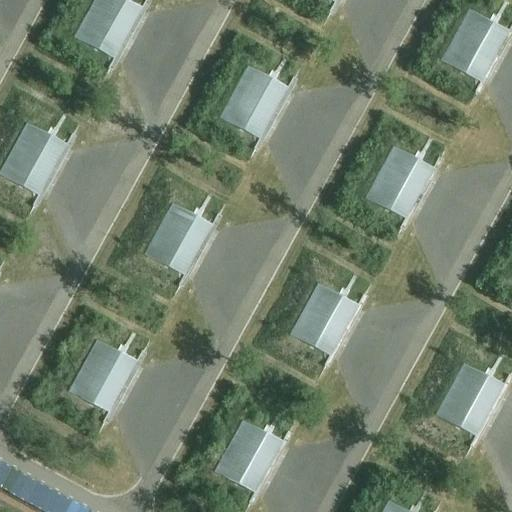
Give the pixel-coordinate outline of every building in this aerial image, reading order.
[(142,10),(124,0),(96,0),(75,40),(114,62),(142,10)] [(506,36),(466,15),(438,66),(478,88),(506,36)] [(290,91),(250,69),(222,121),(261,142),(290,91)] [(66,149),(26,127),(0,175),(0,180),(38,201),(66,149)] [(431,173),(391,151),(363,203),(403,225),(431,173)] [(213,230),(174,208),(145,260),(185,282),(213,230)] [(354,312),(315,290),(287,342),(326,364),(354,312)] [(138,367),(98,346),(70,397),(109,419),(138,367)] [(502,393),(462,371),(434,423),(474,445),(502,393)] [(279,450),(239,428),(211,479),(251,501),(279,450)]
